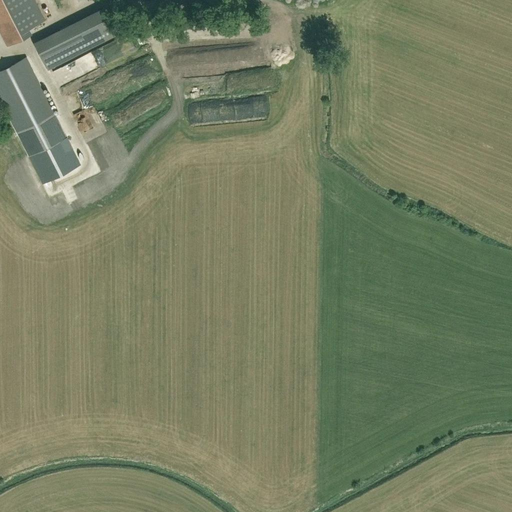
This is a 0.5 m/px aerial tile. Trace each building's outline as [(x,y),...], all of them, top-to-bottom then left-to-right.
[(23,31),(44,20),(33,0),(0,0),(0,31),(7,46),(26,36),(23,31)] [(47,70),(84,52),(118,34),(105,8),(35,44),(47,70)] [(26,57),(0,70),(0,97),(29,156),(66,138),(26,57)] [(85,111),(92,108),(92,107),(73,113),(76,123),(88,119),(85,111)] [(107,119),(106,112),(103,113),(101,107),(96,109),(99,121),(107,119)]
